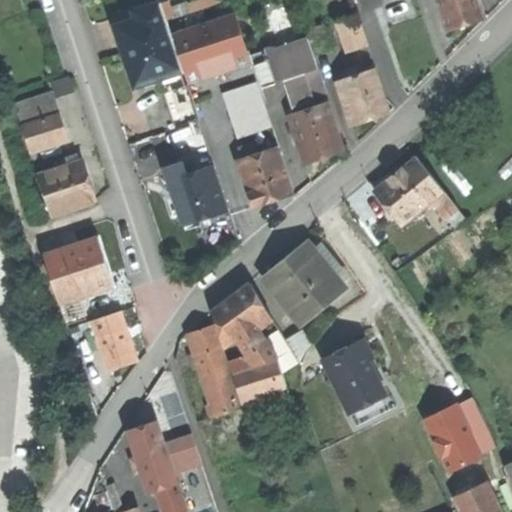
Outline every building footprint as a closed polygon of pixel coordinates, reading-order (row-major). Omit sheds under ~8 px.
[(434,0),(444,32),(463,26),(482,20),(475,0),(434,0)] [(138,21),(115,29),(125,60),(134,88),(161,79),(180,73),(183,73),(171,36),(161,4),(135,13),(138,21)] [(236,15),(171,36),(183,73),(248,52),(236,15)] [(338,22),(348,53),(365,48),(355,17),(338,22)] [(312,50),(314,56),(331,51),(323,26),(306,32),(312,50)] [(318,68),(314,56),(312,50),(253,69),(259,87),(318,68)] [(339,81),(351,123),(369,118),(385,113),(373,71),(339,81)] [(195,121),(180,73),(161,79),(176,127),(195,121)] [(13,104),(20,127),(60,115),(53,92),(13,104)] [(292,116),(306,162),(325,156),(343,150),(329,104),(292,116)] [(60,115),(20,127),(25,145),(65,133),(60,115)] [(236,160),(252,206),(272,199),(291,193),(275,146),(255,153),(252,143),(240,147),(243,158),(236,160)] [(377,191),(404,225),(433,201),(445,192),(419,158),(397,176),(377,191)] [(36,176),(48,214),(94,200),(88,181),(83,162),(36,176)] [(165,168),(168,181),(185,176),(181,163),(165,168)] [(185,176),(168,181),(175,203),(182,223),(200,218),(224,210),(211,168),(185,176)] [(450,198),(445,192),(433,201),(438,208),(450,198)] [(228,209),(224,210),(200,218),(210,247),(237,239),(228,209)] [(372,237),(388,259),(401,250),(385,228),(372,237)] [(97,237),(42,255),(57,303),(97,290),(113,285),(97,237)] [(288,264),(268,281),(302,322),(345,286),(331,269),(322,258),(311,245),(288,264)] [(328,253),(322,258),(331,269),(337,264),(328,253)] [(121,312),(113,285),(97,290),(101,302),(106,317),(121,312)] [(214,313),(218,326),(225,347),(270,315),(251,285),(231,300),(214,313)] [(94,321),(106,317),(101,302),(89,306),(94,321)] [(137,361),(121,312),(106,317),(94,321),(110,370),(123,365),(137,361)] [(190,335),(207,392),(236,384),(233,374),(225,347),(218,326),(203,331),(190,335)] [(338,356),(326,363),(348,409),(384,392),(369,361),(366,363),(358,347),(338,356)] [(267,351),(270,363),(279,360),(276,348),(267,351)] [(236,384),(243,408),(290,394),(279,360),(270,363),(233,374),(236,384)] [(215,417),(243,408),(236,384),(207,392),(215,417)] [(439,450),(457,496),(475,488),(509,474),(506,467),(483,413),(436,434),(441,450),(439,450)] [(129,432),(147,492),(159,488),(174,484),(176,483),(170,465),(166,450),(158,423),(141,428),(129,432)] [(194,441),(184,444),(189,460),(199,457),(194,441)] [(184,444),(166,450),(170,465),(189,460),(184,444)] [(105,487),(113,511),(124,511),(115,484),(105,487)] [(182,511),(174,484),(159,488),(166,511),(182,511)] [(464,511),(486,511),(475,488),(457,496),(464,511)]
